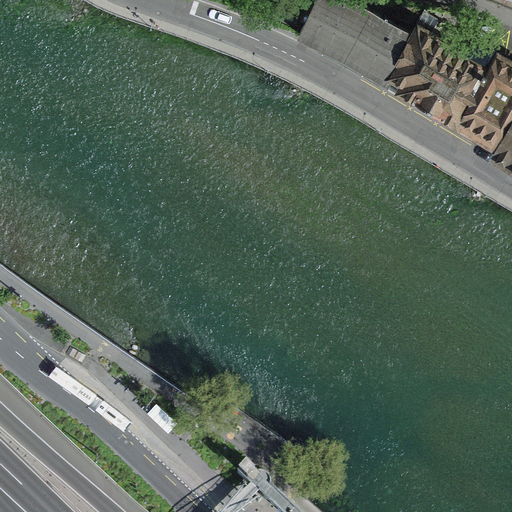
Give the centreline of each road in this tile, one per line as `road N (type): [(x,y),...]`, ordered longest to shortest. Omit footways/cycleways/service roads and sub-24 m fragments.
road 1 (unclassified): [(156,0),(299,55),(511,182)]
road 2 (primary): [(206,511),(0,337)]
road 3 (motorway): [(111,511),(0,414)]
